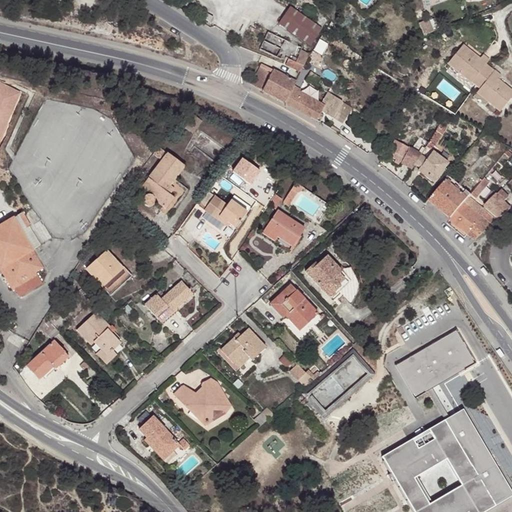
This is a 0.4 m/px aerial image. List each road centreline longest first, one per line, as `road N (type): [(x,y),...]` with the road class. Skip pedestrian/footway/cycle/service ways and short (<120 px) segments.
road 1 (residential): [(90,446),(238,307),(176,249)]
road 2 (secondary): [(429,235),(341,157),(222,93)]
road 3 (secondary): [(222,93),(113,56),(0,31)]
road 4 (tertiary): [(0,412),(178,511)]
road 5 (secondary): [(429,235),(511,356)]
road 6 (residential): [(144,0),(229,56),(222,93)]
road 7 (secondary): [(511,330),(472,271),(429,235)]
